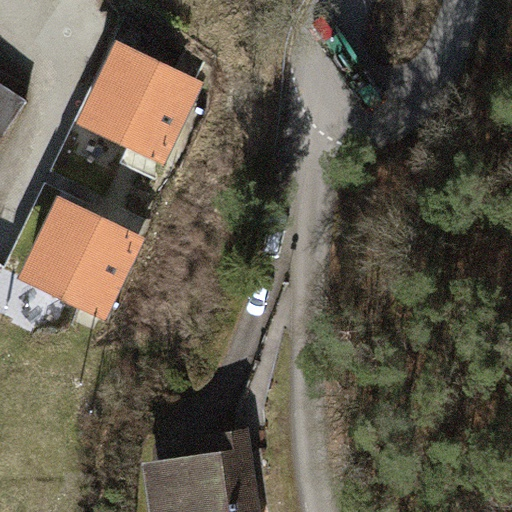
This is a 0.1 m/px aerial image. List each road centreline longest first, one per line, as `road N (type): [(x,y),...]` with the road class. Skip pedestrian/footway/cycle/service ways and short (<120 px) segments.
road 1 (track): [(326,511),(305,250),(322,88),(340,42)]
road 2 (tertiary): [(350,0),(340,42),(343,75),(365,103),(393,107),(440,74),(468,0)]
